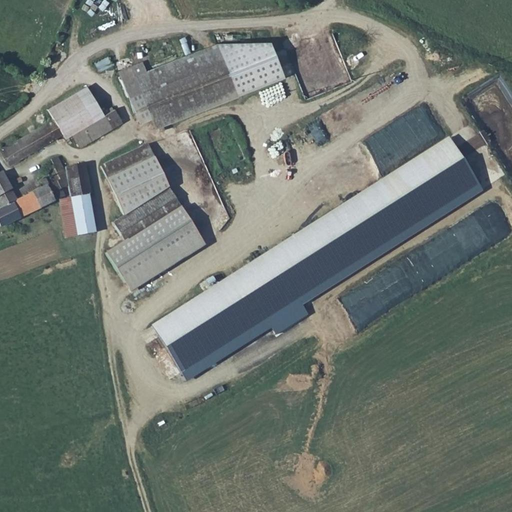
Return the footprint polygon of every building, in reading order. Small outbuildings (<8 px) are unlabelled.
[(266,43),(209,46),(233,97),(280,76),(266,43)] [(233,97),(209,46),(186,58),(194,73),(137,101),(144,117),(153,136),(233,97)] [(135,67),(113,78),(121,96),(133,122),(144,117),(137,101),(194,73),(186,58),(141,80),(135,67)] [(48,115),(47,118),(51,124),(61,140),(63,145),(71,140),(97,125),(82,95),(48,115)] [(119,129),(111,116),(97,125),(71,140),(79,153),(119,129)] [(51,124),(43,129),(0,155),(0,163),(7,173),(61,140),(51,124)] [(106,188),(152,165),(146,152),(100,174),(106,188)] [(153,165),(152,165),(106,188),(124,224),(168,195),(153,165)] [(62,202),(61,195),(67,194),(64,177),(58,166),(52,170),(59,183),(47,189),(44,183),(37,187),(41,192),(16,206),(0,180),(0,214),(1,217),(0,218),(0,228),(6,236),(62,202)] [(89,203),(83,172),(64,177),(67,194),(69,208),(86,203),(89,203)] [(124,224),(113,232),(124,249),(106,262),(126,290),(200,242),(168,195),(124,224)] [(86,203),(69,208),(75,244),(92,242),(86,203)]
